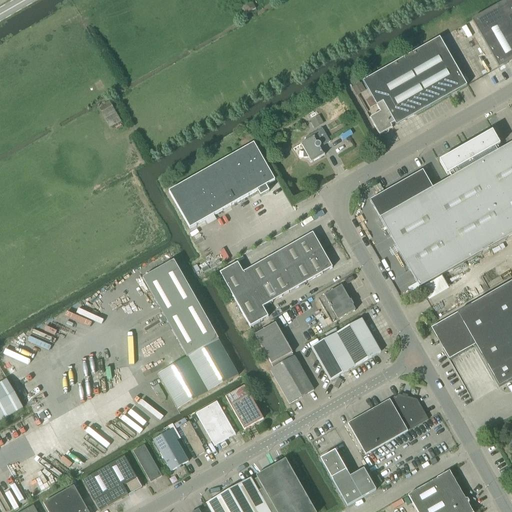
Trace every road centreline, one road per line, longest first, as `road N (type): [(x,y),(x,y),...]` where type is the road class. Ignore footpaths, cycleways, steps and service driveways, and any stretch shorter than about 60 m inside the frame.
road 1 (unclassified): [(421,358),(329,195),(511,91)]
road 2 (unclassified): [(150,511),(421,358)]
road 3 (unclassified): [(362,511),(472,449)]
